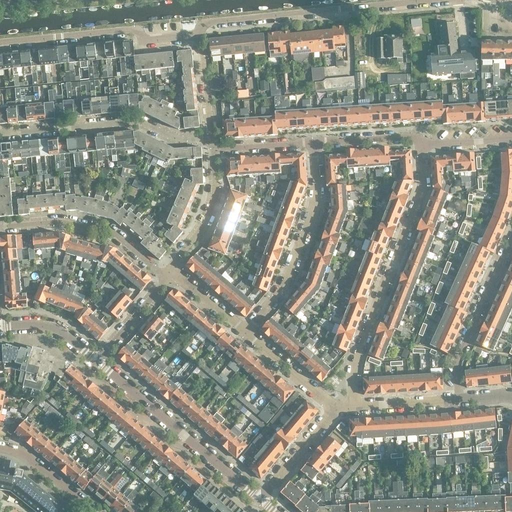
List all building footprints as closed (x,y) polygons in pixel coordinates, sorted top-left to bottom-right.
[(430,44),(431,35),(425,35),(426,21),(418,21),(417,49),(424,50),(425,43),(430,44)] [(454,24),(440,26),(442,47),(435,48),(435,55),(431,55),(433,75),(435,75),(435,76),(459,75),(460,80),(468,79),(473,79),(473,73),(474,73),(473,52),(458,53),(454,24)] [(333,28),(333,31),(335,51),(335,46),(345,45),(344,27),(333,28)] [(333,31),(322,32),(324,53),(324,56),(327,56),(326,52),(335,51),(333,31)] [(290,32),(279,33),(281,54),(281,57),(283,57),(283,53),(288,53),(287,50),(291,50),(290,35),(290,32)] [(322,32),(311,33),(313,54),(322,53),(322,56),(324,56),(324,53),(322,32)] [(268,34),(268,35),(270,52),(274,52),(274,54),(279,54),(279,57),(281,57),(281,54),(279,33),(268,34)] [(311,33),(290,35),(291,50),(291,56),(292,59),(297,64),(308,55),(308,54),(313,54),(311,33)] [(264,34),(253,35),(255,54),(266,53),(264,34)] [(253,35),(242,36),(244,55),(255,54),(253,35)] [(242,36),(231,37),(233,56),(244,55),(242,36)] [(386,39),(385,39),(377,40),(377,59),(397,58),(397,63),(403,63),(402,36),(385,37),(386,39)] [(231,37),(220,38),(222,57),(233,56),(231,37)] [(220,38),(209,39),(211,58),(222,57),(220,38)] [(133,41),(124,42),(125,58),(127,75),(131,75),(130,64),(135,63),(134,57),(133,41)] [(124,42),(114,43),(116,59),(120,58),(122,76),(127,75),(125,58),(124,42)] [(482,42),(481,73),(482,90),(485,90),(484,78),(485,78),(485,74),(490,74),(490,78),(493,77),(493,76),(493,74),(493,62),(494,43),(490,42),(482,42)] [(493,62),(493,74),(493,76),(494,76),(494,86),(499,86),(499,76),(499,64),(505,64),(505,62),(505,43),(504,43),(503,42),(501,42),(499,43),(494,43),(493,62)] [(114,43),(105,44),(107,60),(108,78),(113,77),(111,59),(116,59),(114,43)] [(105,44),(95,45),(97,61),(102,60),(104,78),(108,78),(107,60),(105,44)] [(88,62),(86,45),(77,46),(78,63),(79,69),(88,68),(88,62)] [(95,45),(86,45),(88,62),(88,68),(90,79),(94,79),(92,61),(97,61),(95,45)] [(77,46),(68,47),(69,63),(71,81),(80,80),(80,77),(75,77),(74,63),(78,63),(77,46)] [(68,47),(58,48),(60,64),(65,64),(66,82),(71,81),(69,63),(68,47)] [(60,64),(58,48),(49,49),(50,65),(52,77),(56,77),(55,65),(60,64)] [(49,49),(39,50),(41,66),(46,66),(48,83),(52,83),(52,77),(50,65),(49,49)] [(39,50),(30,51),(32,67),(32,75),(32,78),(33,85),(38,85),(37,72),(41,72),(41,66),(39,50)] [(30,51),(21,52),(23,68),(23,76),(32,75),(32,67),(30,51)] [(192,51),(177,53),(177,55),(178,59),(178,63),(182,62),(183,67),(193,66),(192,51)] [(21,52),(12,53),(13,69),(15,82),(15,87),(24,86),(24,82),(19,83),(18,69),(23,68),(21,52)] [(12,53),(2,54),(4,70),(9,70),(10,82),(15,82),(13,69),(12,53)] [(172,53),(163,54),(164,68),(165,73),(169,73),(169,68),(174,67),(174,60),(173,55),(172,53)] [(163,54),(153,55),(155,69),(160,69),(161,79),(165,79),(164,68),(163,54)] [(153,55),(144,56),(145,70),(146,75),(146,81),(151,80),(150,70),(155,69),(153,55)] [(134,57),(136,71),(142,71),(142,75),(146,75),(145,70),(144,56),(134,57)] [(182,77),(182,80),(178,80),(178,84),(183,84),(183,82),(195,81),(193,66),(183,67),(184,76),(182,77)] [(285,94),(295,93),(295,89),(289,89),(287,73),(282,72),(285,94)] [(364,72),(355,72),(356,88),(365,88),(364,72)] [(410,82),(410,74),(387,74),(387,84),(403,84),(403,82),(410,82)] [(323,82),(315,83),(316,92),(332,91),(331,79),(326,79),(323,82)] [(90,81),(91,99),(93,115),(102,114),(101,98),(96,99),(95,87),(99,86),(98,80),(94,81),(90,81)] [(132,80),(128,81),(128,82),(128,84),(129,95),(130,111),(140,110),(139,103),(139,99),(138,94),(133,95),(132,82),(132,80)] [(267,80),(259,81),(260,91),(268,90),(267,80)] [(87,100),(82,100),(84,116),(93,115),(91,99),(90,81),(80,82),(81,86),(85,85),(87,100)] [(184,93),(173,94),(174,99),(180,98),(180,97),(184,97),(196,96),(195,81),(183,82),(183,84),(185,84),(185,90),(184,90),(184,93)] [(218,82),(214,82),(214,89),(220,89),(225,88),(224,81),(218,82)] [(71,83),(73,101),(75,117),(84,116),(82,100),(77,101),(75,87),(81,86),(80,82),(75,83),(71,83)] [(68,101),(64,102),(65,118),(75,117),(73,101),(71,83),(66,84),(68,101)] [(129,95),(128,84),(123,85),(124,96),(120,96),(121,112),(130,111),(129,95)] [(35,97),(36,105),(37,121),(46,120),(45,104),(40,104),(38,86),(34,87),(34,94),(35,97)] [(110,97),(109,89),(109,87),(105,88),(105,98),(101,98),(102,114),(111,113),(110,97)] [(121,112),(120,96),(119,88),(109,89),(110,97),(111,113),(121,112)] [(20,89),(15,89),(16,94),(17,102),(19,123),(28,122),(26,99),(21,99),(20,89)] [(53,89),(53,91),(56,119),(65,118),(64,102),(63,95),(58,95),(58,89),(53,89)] [(364,101),(359,101),(359,107),(360,125),(371,124),(369,106),(369,103),(369,96),(368,96),(367,89),(364,89),(364,97),(364,101)] [(50,103),(45,104),(46,120),(56,119),(53,91),(48,91),(50,103)] [(477,93),(473,94),(475,122),(485,122),(485,121),(486,121),(484,104),(477,104),(477,93)] [(0,124),(9,124),(7,105),(3,105),(2,94),(0,94),(0,124)] [(475,122),(473,94),(469,94),(469,100),(467,101),(468,105),(464,105),(465,123),(475,122)] [(184,97),(180,97),(180,98),(180,102),(185,101),(185,102),(185,104),(187,104),(187,111),(191,111),(198,110),(196,96),(184,97)] [(390,96),(390,105),(391,123),(402,122),(401,104),(395,104),(394,96),(390,96)] [(35,97),(26,98),(26,99),(28,122),(37,121),(36,105),(35,97)] [(351,97),(348,98),(348,104),(349,107),(350,126),(360,125),(359,107),(352,107),(351,97)] [(498,120),(496,102),(496,97),(484,98),(484,104),(486,121),(491,121),(492,121),(495,121),(496,120),(498,120)] [(140,110),(150,115),(156,102),(149,98),(145,99),(143,99),(144,102),(139,103),(140,110)] [(338,105),(338,108),(339,126),(350,126),(349,107),(348,104),(348,98),(343,98),(343,105),(338,105)] [(159,120),(166,107),(167,107),(168,108),(170,104),(162,100),(160,104),(156,102),(150,115),(159,120)] [(322,109),(317,109),(319,128),(329,127),(328,109),(327,109),(327,100),(323,100),(323,105),(322,105),(322,109)] [(327,109),(328,109),(329,127),(339,126),(338,108),(332,108),(331,100),(328,100),(327,100),(327,109)] [(443,119),(442,101),(438,101),(436,102),(432,102),(433,120),(443,119)] [(442,101),(443,119),(443,124),(454,124),(453,106),(443,106),(443,101),(442,101)] [(17,102),(7,103),(7,105),(9,124),(19,123),(17,102)] [(225,120),(223,120),(224,139),(234,138),(233,119),(232,102),(228,102),(229,120),(225,120)] [(415,103),(411,103),(412,121),(422,121),(421,102),(415,103)] [(432,102),(421,102),(422,121),(433,120),(432,102)] [(508,102),(496,102),(498,120),(509,119),(508,102)] [(288,130),(286,111),(286,103),(281,104),(281,108),(276,109),(276,112),(277,129),(277,130),(288,130)] [(286,103),(286,111),(288,130),(298,129),(297,111),(290,111),(289,103),(286,103)] [(406,103),(401,104),(402,122),(412,121),(411,103),(406,103)] [(380,105),(369,106),(371,124),(381,124),(380,105)] [(390,105),(380,105),(381,124),(391,123),(390,105)] [(464,105),(453,106),(454,124),(465,123),(464,105)] [(166,107),(159,120),(169,124),(175,112),(168,108),(167,107),(166,107)] [(317,109),(307,110),(308,128),(319,128),(317,109)] [(180,127),(179,129),(185,129),(199,127),(198,117),(198,110),(191,111),(192,118),(184,119),(184,125),(180,125),(180,127)] [(243,110),(244,119),(245,137),(256,137),(255,118),(249,118),(249,110),(243,110)] [(307,110),(297,111),(298,129),(308,128),(307,110)] [(175,112),(169,124),(179,129),(180,127),(180,125),(180,120),(180,119),(182,115),(177,113),(175,112)] [(276,117),(266,117),(267,136),(278,135),(277,130),(277,129),(276,112),(275,112),(276,117)] [(266,117),(255,118),(256,137),(267,136),(266,117)] [(235,119),(233,119),(234,138),(235,138),(245,137),(244,119),(235,119)] [(132,132),(124,133),(126,151),(135,150),(135,148),(135,147),(135,144),(133,133),(132,133),(132,132)] [(140,132),(133,133),(135,144),(135,147),(135,148),(136,152),(138,151),(137,146),(143,149),(149,137),(140,132)] [(115,133),(105,134),(107,150),(112,150),(113,163),(117,163),(116,152),(115,133)] [(126,151),(124,133),(115,133),(116,152),(126,151)] [(105,134),(96,135),(99,162),(102,162),(102,157),(107,156),(107,150),(105,134)] [(96,135),(86,136),(88,152),(92,152),(93,158),(92,159),(93,165),(89,165),(90,170),(99,169),(99,162),(96,135)] [(79,163),(80,166),(80,167),(80,171),(90,170),(89,165),(85,166),(83,153),(88,152),(86,136),(77,137),(78,153),(79,163)] [(77,137),(68,138),(69,154),(74,154),(75,168),(80,167),(80,166),(79,163),(78,153),(77,137)] [(149,137),(143,149),(142,150),(148,153),(145,157),(149,159),(151,155),(158,141),(149,137)] [(69,154),(68,138),(58,139),(60,155),(61,173),(66,172),(71,172),(71,167),(65,168),(64,154),(69,154)] [(60,155),(58,139),(49,140),(50,156),(55,155),(57,173),(61,173),(60,155)] [(47,174),(45,156),(50,156),(49,140),(39,141),(41,157),(42,173),(42,174),(47,174)] [(42,173),(41,157),(39,141),(30,142),(31,158),(36,157),(38,175),(42,174),(42,173)] [(160,159),(166,146),(158,141),(151,155),(149,159),(147,164),(150,165),(155,156),(160,159)] [(30,142),(21,143),(22,165),(27,164),(26,158),(31,158),(30,142)] [(21,143),(11,144),(13,159),(13,166),(22,165),(21,143)] [(11,144),(2,145),(3,160),(5,178),(9,178),(8,160),(13,159),(11,144)] [(166,146),(160,159),(165,161),(162,166),(167,168),(169,163),(170,160),(173,153),(175,150),(166,146)] [(202,148),(187,149),(188,159),(188,161),(188,165),(193,165),(192,161),(195,160),(195,159),(202,158),(202,148)] [(389,148),(378,149),(379,167),(390,166),(390,161),(389,152),(389,148)] [(173,153),(170,160),(169,163),(167,168),(172,168),(172,164),(174,164),(174,160),(188,159),(187,149),(175,150),(173,153)] [(368,149),(357,150),(358,168),(359,179),(363,179),(363,176),(363,172),(364,172),(364,168),(369,168),(368,149)] [(378,149),(368,149),(369,168),(379,167),(378,149)] [(357,150),(346,151),(347,155),(347,164),(347,169),(354,168),(355,179),(359,179),(358,168),(357,150)] [(511,150),(500,152),(501,163),(511,161),(511,150)] [(411,151),(389,152),(390,161),(398,161),(398,163),(400,162),(411,162),(411,151)] [(305,154),(280,156),(281,166),(293,165),(293,166),(294,166),(305,165),(305,154)] [(474,154),(464,155),(465,173),(465,182),(469,182),(469,176),(471,176),(471,172),(475,172),(474,156),(474,154)] [(325,156),(326,167),(337,166),(339,166),(338,164),(347,164),(347,155),(325,156)] [(453,156),(452,156),(453,165),(453,168),(454,174),(459,173),(460,178),(461,178),(461,182),(465,182),(465,173),(464,155),(453,156)] [(269,156),(258,157),(259,175),(266,174),(270,174),(269,156)] [(280,156),(269,156),(270,174),(281,173),(280,166),(281,166),(280,156)] [(431,158),(432,169),(443,168),(445,168),(444,165),(453,165),(452,156),(431,158)] [(258,157),(247,158),(248,176),(253,175),(259,175),(258,157)] [(226,159),(227,177),(229,177),(238,176),(236,158),(226,159)] [(247,158),(236,158),(238,176),(245,176),(248,176),(247,158)] [(511,161),(501,163),(502,173),(511,172),(511,161)] [(403,178),(394,178),(394,182),(413,181),(413,180),(411,162),(400,162),(401,169),(403,169),(403,178)] [(188,166),(187,166),(187,177),(191,176),(191,177),(193,177),(193,183),(199,185),(203,185),(203,170),(193,170),(192,165),(188,166)] [(305,165),(294,166),(295,172),(297,172),(297,184),(306,187),(306,186),(305,165)] [(337,166),(326,167),(327,185),(327,187),(330,187),(337,186),(335,174),(338,174),(337,166)] [(123,168),(121,176),(131,178),(132,174),(132,170),(123,168)] [(443,168),(432,169),(433,188),(434,188),(442,192),(441,175),(443,175),(443,168)] [(144,182),(148,175),(143,172),(139,180),(144,182)] [(511,172),(502,173),(501,184),(511,185),(511,172)] [(11,184),(10,178),(9,178),(5,178),(0,178),(0,188),(11,187),(15,187),(14,183),(11,184)] [(174,185),(182,189),(195,195),(199,185),(193,183),(185,179),(183,185),(175,182),(174,185)] [(291,181),(287,192),(302,198),(306,187),(297,184),(291,181)] [(394,182),(391,190),(407,196),(413,181),(394,182)] [(511,185),(501,184),(500,196),(511,198),(511,185)] [(337,186),(330,187),(331,198),(347,197),(356,196),(356,192),(347,193),(346,186),(340,186),(337,186)] [(11,192),(15,191),(15,187),(11,187),(0,188),(0,197),(12,197),(11,192)] [(98,201),(95,215),(104,217),(108,203),(102,202),(103,198),(104,198),(106,192),(107,192),(108,188),(102,187),(101,190),(98,201)] [(177,187),(176,190),(180,192),(178,197),(192,203),(194,197),(195,195),(182,189),(177,187)] [(33,197),(28,197),(29,212),(35,211),(39,211),(37,196),(37,191),(37,188),(32,188),(33,193),(33,197)] [(434,188),(429,199),(445,205),(449,194),(447,193),(443,192),(442,192),(434,188)] [(89,198),(89,199),(85,212),(95,215),(98,201),(101,190),(97,189),(95,200),(89,198)] [(231,189),(227,199),(244,206),(248,196),(245,195),(231,189)] [(52,190),(46,190),(47,195),(48,210),(57,209),(56,190),(52,190)] [(60,190),(56,190),(57,209),(66,208),(65,194),(60,194),(60,190)] [(393,191),(389,201),(405,207),(409,197),(407,196),(391,190),(391,191),(393,191)] [(24,200),(18,200),(19,213),(20,213),(20,215),(30,214),(29,212),(28,197),(27,197),(27,191),(23,191),(24,200)] [(37,191),(37,196),(39,211),(48,210),(47,195),(41,196),(41,191),(37,191)] [(65,194),(66,208),(67,211),(76,210),(76,198),(75,195),(70,196),(69,191),(67,191),(66,192),(66,194),(65,194)] [(274,199),(283,202),(298,208),(302,198),(287,192),(285,198),(276,195),(274,199)] [(347,197),(331,198),(331,209),(348,211),(353,211),(354,210),(354,201),(356,200),(356,196),(347,197)] [(511,198),(500,196),(496,206),(511,211),(511,209),(511,198)] [(12,197),(0,197),(0,207),(12,206),(18,206),(18,202),(12,202),(12,197)] [(83,197),(76,198),(76,210),(85,212),(89,199),(83,197)] [(168,199),(166,202),(174,206),(188,212),(192,203),(178,197),(176,202),(168,199)] [(227,199),(223,209),(240,216),(244,206),(227,199)] [(298,208),(283,202),(274,199),(273,203),(282,206),(279,213),(294,219),(298,208)] [(445,205),(429,199),(425,209),(440,215),(445,205)] [(389,201),(385,211),(401,216),(405,207),(389,201)] [(184,221),(188,212),(174,206),(166,202),(164,206),(173,210),(171,215),(184,221)] [(108,203),(104,217),(113,220),(120,210),(114,205),(108,203)] [(120,210),(113,220),(120,226),(122,224),(132,213),(136,208),(134,206),(132,205),(127,212),(123,208),(120,210)] [(12,206),(0,207),(0,216),(13,216),(13,214),(13,210),(19,210),(18,206),(12,206)] [(496,206),(493,217),(507,223),(511,211),(496,206)] [(223,209),(219,219),(237,226),(240,216),(223,209)] [(331,209),(328,219),(343,225),(348,211),(331,209)] [(440,215),(425,209),(421,220),(436,226),(440,215)] [(384,215),(382,221),(397,226),(401,216),(385,211),(384,215)] [(132,213),(122,224),(129,230),(139,219),(142,215),(139,213),(136,216),(132,213)] [(290,229),(294,219),(279,213),(275,224),(290,229)] [(162,222),(167,224),(174,227),(180,230),(184,221),(171,215),(168,220),(164,218),(162,222)] [(136,236),(151,219),(148,216),(143,222),(139,219),(129,230),(136,236)] [(493,217),(488,227),(503,233),(507,223),(493,217)] [(274,227),(271,234),(286,240),(290,229),(275,224),(259,218),(258,222),(274,227)] [(151,219),(136,236),(143,242),(153,231),(149,228),(154,222),(151,219)] [(219,219),(216,229),(233,235),(237,226),(219,219)] [(324,230),(325,230),(341,236),(341,235),(339,234),(343,225),(328,219),(324,230)] [(421,220),(417,230),(420,231),(435,237),(432,236),(436,226),(421,220)] [(361,225),(372,229),(373,226),(362,221),(361,225)] [(376,227),(375,231),(377,232),(378,231),(390,236),(393,236),(397,226),(382,221),(379,228),(376,227)] [(157,242),(159,240),(155,236),(157,232),(162,227),(159,225),(156,228),(153,231),(143,242),(141,244),(149,250),(148,250),(150,252),(158,243),(157,242)] [(370,233),(372,229),(361,225),(359,228),(365,231),(370,233)] [(161,233),(164,236),(168,239),(171,242),(173,243),(183,232),(180,230),(174,227),(170,231),(169,230),(168,232),(165,229),(161,233)] [(488,227),(484,236),(498,243),(503,233),(488,227)] [(216,229),(212,239),(229,245),(237,248),(239,244),(231,241),(233,235),(216,229)] [(325,230),(322,240),(337,246),(341,236),(325,230)] [(375,231),(371,240),(386,246),(390,238),(390,236),(378,231),(377,232),(375,231)] [(420,231),(416,242),(430,247),(435,237),(420,231)] [(55,232),(44,233),(45,250),(48,250),(56,249),(55,232)] [(71,236),(55,232),(56,249),(66,252),(71,238),(71,236)] [(45,250),(44,233),(33,234),(34,243),(34,248),(34,250),(41,250),(42,259),(46,258),(46,253),(45,250)] [(268,245),(283,250),(286,240),(271,234),(269,241),(260,237),(259,241),(268,245)] [(23,249),(22,237),(22,235),(2,237),(0,239),(1,251),(18,249),(18,250),(22,249),(23,249)] [(484,236),(479,247),(490,252),(493,254),(498,243),(484,236)] [(71,238),(66,252),(66,253),(77,256),(81,241),(71,238)] [(168,249),(173,243),(171,242),(168,239),(162,246),(160,244),(163,240),(160,238),(159,240),(157,242),(158,243),(150,252),(159,260),(168,249)] [(212,239),(208,249),(212,250),(225,255),(228,249),(235,252),(237,248),(229,245),(212,239)] [(322,240),(318,250),(333,256),(337,246),(322,240)] [(371,240),(367,251),(382,257),(386,246),(371,240)] [(81,241),(77,256),(87,259),(92,244),(81,241)] [(279,261),(283,250),(268,245),(259,241),(257,245),(266,249),(264,255),(279,261)] [(416,242),(412,252),(426,258),(430,247),(416,242)] [(102,247),(92,244),(87,259),(98,262),(98,261),(102,247)] [(472,244),(467,253),(486,262),(490,252),(479,247),(475,245),(472,244)] [(102,247),(98,261),(108,263),(118,250),(103,245),(102,247)] [(18,249),(1,251),(2,262),(19,260),(21,260),(23,260),(22,249),(18,250),(18,249)] [(118,250),(108,263),(116,270),(127,257),(118,250)] [(318,250),(314,261),(329,266),(331,263),(333,256),(318,250)] [(362,251),(361,255),(365,256),(363,261),(378,267),(382,257),(367,251),(366,252),(362,251)] [(412,252),(407,262),(422,268),(426,258),(412,252)] [(467,253),(463,263),(481,271),(486,262),(467,253)] [(186,266),(194,274),(205,261),(196,254),(186,266)] [(275,272),(279,261),(264,255),(261,262),(253,259),(251,263),(260,266),(275,272)] [(127,257),(116,270),(110,276),(113,279),(119,272),(124,277),(135,264),(127,257)] [(20,272),(19,260),(2,262),(4,273),(20,272)] [(313,260),(309,271),(324,277),(328,266),(329,267),(329,266),(314,261),(313,260)] [(205,261),(194,274),(203,281),(213,269),(205,261)] [(363,261),(359,272),(374,278),(378,267),(363,261)] [(407,262),(403,273),(418,278),(422,268),(407,262)] [(258,269),(256,276),(271,282),(275,272),(260,266),(251,263),(250,266),(258,269)] [(463,263),(458,273),(477,282),(481,271),(463,263)] [(135,264),(124,277),(133,284),(144,272),(135,264)] [(213,269),(203,281),(211,288),(222,276),(213,269)] [(222,276),(211,288),(220,295),(230,283),(233,280),(228,276),(231,272),(228,269),(222,276)] [(309,271),(305,281),(319,289),(320,287),(324,277),(309,271)] [(21,283),(20,272),(4,273),(5,285),(21,283)] [(144,272),(133,284),(141,291),(152,279),(144,272)] [(357,277),(355,283),(370,288),(374,278),(359,272),(357,277)] [(403,273),(399,283),(414,289),(418,278),(403,273)] [(458,273),(454,283),(472,292),(477,282),(458,273)] [(503,283),(511,287),(511,274),(507,273),(503,283)] [(271,282),(256,276),(252,287),(256,288),(260,290),(263,291),(267,292),(271,282)] [(230,283),(220,295),(229,303),(239,291),(242,288),(245,284),(242,281),(236,288),(230,283)] [(305,281),(298,290),(310,300),(319,289),(305,281)] [(22,294),(21,283),(5,285),(6,296),(22,294)] [(352,290),(350,293),(353,294),(365,299),(370,288),(355,283),(352,290)] [(399,283),(395,293),(410,299),(414,289),(399,283)] [(454,283),(449,293),(467,302),(472,292),(454,283)] [(498,293),(511,299),(511,287),(503,283),(498,293)] [(62,291),(56,306),(66,310),(76,287),(76,286),(72,284),(70,287),(65,285),(62,291)] [(46,302),(52,289),(48,288),(40,285),(37,293),(36,295),(35,298),(35,299),(34,299),(35,300),(45,304),(46,302)] [(52,289),(46,302),(56,306),(62,291),(56,288),(52,287),(52,289)] [(80,288),(76,287),(66,310),(76,314),(84,304),(86,300),(76,297),(80,288)] [(174,289),(164,301),(173,308),(183,296),(174,289)] [(298,290),(291,298),(303,308),(308,303),(310,300),(298,290)] [(110,292),(107,295),(111,297),(113,300),(125,310),(132,301),(128,297),(125,294),(122,292),(121,292),(120,291),(116,296),(110,292)] [(239,291),(229,303),(237,310),(248,298),(239,291)] [(395,293),(391,304),(406,309),(410,299),(395,293)] [(449,293),(444,304),(448,305),(463,312),(467,302),(449,293)] [(493,303),(511,312),(511,310),(511,299),(498,293),(493,303)] [(28,308),(27,294),(22,294),(6,296),(7,307),(9,309),(28,308)] [(353,294),(349,305),(364,311),(368,300),(365,299),(353,294)] [(183,296),(173,308),(179,313),(173,320),(175,322),(181,315),(192,303),(183,296)] [(248,298),(237,310),(246,317),(256,305),(248,298)] [(291,298),(284,306),(288,310),(291,313),(296,317),(303,308),(291,298)] [(113,300),(106,308),(116,317),(116,316),(118,318),(125,310),(113,300)] [(192,303),(181,315),(175,322),(179,326),(185,319),(190,323),(200,311),(192,303)] [(489,313),(507,322),(511,312),(493,303),(489,313)] [(84,304),(76,314),(75,317),(83,325),(92,314),(94,313),(91,310),(84,304)] [(391,304),(387,314),(402,320),(406,309),(391,304)] [(346,311),(345,315),(360,321),(364,311),(349,305),(346,311)] [(448,305),(444,315),(462,323),(466,313),(463,312),(448,305)] [(288,310),(283,316),(286,319),(291,313),(288,310)] [(200,311),(190,323),(199,330),(209,318),(200,311)] [(484,323),(502,332),(507,322),(489,313),(484,323)] [(90,334),(101,322),(92,314),(83,325),(82,326),(90,334)] [(158,333),(166,325),(153,314),(146,323),(158,333)] [(387,314),(383,324),(396,329),(398,330),(402,320),(387,314)] [(343,319),(340,326),(355,331),(360,321),(345,315),(343,319)] [(444,315),(439,326),(457,334),(462,323),(444,315)] [(209,318),(199,330),(207,337),(218,325),(209,318)] [(261,330),(270,338),(280,326),(271,318),(261,330)] [(90,334),(99,341),(109,329),(101,322),(90,334)] [(146,323),(139,331),(141,333),(151,342),(158,333),(146,323)] [(381,323),(376,334),(392,340),(396,329),(383,324),(381,323)] [(484,323),(480,333),(498,342),(502,332),(484,323)] [(218,325),(207,337),(216,345),(226,333),(218,325)] [(280,326),(270,338),(278,345),(289,333),(280,326)] [(297,341),(292,336),(298,329),(295,326),(289,333),(278,345),(287,352),(297,341)] [(351,342),(355,331),(340,326),(336,336),(351,342)] [(439,326),(434,336),(453,344),(457,334),(439,326)] [(347,352),(351,342),(336,336),(327,332),(325,337),(334,341),(332,346),(347,352)] [(226,333),(216,345),(215,345),(224,353),(235,340),(226,333)] [(480,333),(475,344),(489,351),(489,350),(493,352),(498,342),(480,333)] [(376,334),(372,344),(387,350),(392,340),(376,334)] [(434,336),(430,346),(433,347),(433,348),(448,354),(453,344),(434,336)] [(297,341),(287,352),(296,360),(306,348),(312,341),(309,338),(303,345),(298,341),(297,341)] [(235,340),(224,353),(232,360),(243,347),(235,340)] [(306,348),(296,360),(304,367),(315,355),(314,355),(317,351),(312,347),(315,343),(312,341),(306,348)] [(370,356),(383,361),(387,350),(372,344),(368,355),(370,356)] [(117,356),(126,364),(136,352),(127,345),(117,356)] [(16,362),(20,349),(7,346),(3,346),(4,362),(4,369),(10,368),(16,370),(16,364),(16,362)] [(32,350),(29,365),(27,372),(24,382),(23,389),(33,391),(35,382),(38,375),(40,368),(44,353),(45,351),(33,347),(32,350)] [(180,352),(189,359),(193,354),(185,347),(180,352)] [(243,347),(232,360),(241,367),(252,354),(243,347)] [(29,365),(32,350),(28,348),(27,350),(21,348),(21,350),(20,349),(16,362),(16,364),(16,370),(21,371),(19,380),(17,395),(22,395),(23,389),(24,382),(27,372),(29,365)] [(136,352),(126,364),(134,371),(144,359),(150,353),(146,350),(141,356),(136,352)] [(315,355),(304,367),(313,374),(323,363),(325,361),(326,359),(327,359),(317,351),(314,355),(315,355)] [(35,382),(33,389),(41,392),(42,391),(51,374),(52,372),(55,359),(54,359),(54,358),(48,356),(48,354),(44,353),(40,368),(38,375),(35,382)] [(144,359),(134,371),(143,378),(153,366),(148,362),(153,356),(150,353),(144,359)] [(252,354),(241,367),(249,374),(260,362),(252,354)] [(55,359),(52,372),(56,373),(54,380),(56,381),(57,383),(61,378),(72,366),(68,363),(55,359)] [(153,366),(143,378),(151,386),(162,374),(167,367),(158,360),(153,366)] [(260,362),(249,374),(258,381),(269,369),(260,362)] [(322,382),(332,370),(323,363),(313,374),(322,382)] [(487,365),(477,367),(477,370),(479,386),(490,385),(488,369),(488,365),(487,365)] [(61,378),(57,383),(66,390),(70,386),(80,373),(72,366),(61,378)] [(510,366),(499,368),(500,383),(511,382),(510,366)] [(499,368),(488,369),(490,385),(500,383),(499,368)] [(218,376),(210,369),(207,373),(215,379),(218,376)] [(269,369),(258,381),(266,389),(277,376),(269,369)] [(477,370),(466,372),(467,387),(479,386),(477,370)] [(80,373),(70,386),(78,393),(89,380),(80,373)] [(162,374),(151,386),(160,393),(170,381),(162,374)] [(440,374),(431,375),(432,391),(443,390),(442,374),(440,374)] [(420,375),(408,376),(410,392),(421,392),(420,375)] [(431,375),(420,375),(421,392),(432,391),(431,375)] [(226,383),(218,376),(216,379),(223,386),(226,383)] [(277,376),(266,389),(275,396),(286,383),(277,376)] [(397,376),(386,377),(387,394),(398,393),(397,376)] [(408,376),(397,376),(398,393),(410,392),(408,376)] [(386,377),(375,378),(376,394),(387,394),(386,377)] [(366,379),(363,379),(365,395),(376,394),(375,378),(366,378),(366,379)] [(89,380),(78,393),(87,400),(98,387),(89,380)] [(170,381),(160,393),(169,400),(179,388),(170,381)] [(275,396),(270,402),(279,409),(284,404),(292,394),(294,391),(286,383),(275,396)] [(98,387),(87,400),(95,407),(106,395),(98,387)] [(250,401),(259,391),(255,387),(245,397),(250,401)] [(179,388),(169,400),(177,408),(188,395),(179,388)] [(0,391),(0,402),(4,404),(8,404),(9,399),(5,398),(6,392),(0,391)] [(241,401),(244,398),(236,391),(233,394),(241,401)] [(106,395),(95,407),(104,415),(115,402),(106,395)] [(188,395),(177,408),(186,415),(197,402),(188,395)] [(22,408),(20,412),(24,414),(26,416),(38,402),(34,398),(31,403),(27,400),(22,408)] [(252,405),(244,398),(241,401),(249,408),(252,405)] [(51,406),(47,402),(46,403),(43,400),(41,401),(38,405),(42,408),(43,407),(48,410),(51,406)] [(293,403),(289,400),(284,405),(288,408),(293,403)] [(305,402),(299,409),(312,420),(319,411),(306,401),(305,403),(305,402)] [(0,402),(0,414),(2,415),(3,409),(9,410),(10,405),(8,404),(4,404),(0,402)] [(115,402),(104,415),(112,422),(123,409),(115,402)] [(197,402),(186,415),(194,422),(205,410),(197,402)] [(261,412),(252,405),(250,408),(258,415),(261,412)] [(48,410),(55,417),(59,413),(51,406),(48,410)] [(123,409),(112,422),(121,429),(132,416),(123,409)] [(285,412),(281,409),(274,417),(275,417),(278,420),(285,412)] [(299,409),(292,418),(304,428),(312,420),(299,409)] [(496,425),(494,409),(483,410),(485,430),(496,429),(496,425)] [(205,410),(194,422),(203,429),(214,417),(205,410)] [(485,430),(483,410),(472,411),(475,431),(485,430)] [(475,431),(472,411),(461,413),(463,433),(475,431)] [(269,419),(261,412),(258,416),(266,423),(269,419)] [(214,417),(203,429),(211,437),(222,424),(225,421),(217,413),(214,417)] [(463,433),(461,413),(450,414),(452,434),(463,433)] [(59,414),(56,418),(63,424),(66,421),(59,414)] [(441,435),(452,434),(450,414),(439,415),(440,435),(441,435)] [(440,435),(439,415),(428,416),(429,436),(440,435)] [(132,416),(121,429),(129,436),(140,424),(132,416)] [(417,416),(405,417),(407,437),(407,443),(417,443),(417,437),(418,437),(417,416)] [(429,436),(428,416),(417,416),(418,437),(429,436)] [(407,437),(405,417),(394,418),(396,438),(407,437)] [(292,418),(285,426),(297,437),(304,428),(292,418)] [(385,439),(383,418),(372,419),(373,439),(385,439)] [(396,438),(394,418),(383,418),(385,439),(396,438)] [(362,436),(362,440),(373,439),(372,419),(361,420),(362,436)] [(31,424),(26,420),(15,433),(24,440),(34,427),(37,423),(34,420),(31,424)] [(362,436),(361,420),(349,420),(350,437),(362,436)] [(140,424),(129,436),(138,444),(149,431),(140,424)] [(222,424),(211,437),(220,444),(231,431),(222,424)] [(231,431),(220,444),(229,451),(239,439),(244,434),(235,426),(231,431)] [(285,426),(277,435),(290,445),(297,437),(285,426)] [(34,427),(24,440),(32,447),(43,434),(36,428),(34,427)] [(149,431),(138,444),(146,451),(157,438),(149,431)] [(333,432),(322,445),(334,456),(342,447),(346,442),(334,432),(333,432)] [(43,434),(32,447),(41,454),(52,441),(50,440),(43,434)] [(277,435),(270,443),(283,453),(290,445),(277,435)] [(85,436),(82,439),(90,447),(93,443),(85,436)] [(157,438),(146,451),(155,458),(166,445),(157,438)] [(239,439),(229,451),(237,459),(239,457),(248,446),(239,439)] [(50,462),(60,448),(52,441),(41,454),(50,462)] [(268,441),(261,450),(276,462),(283,453),(270,443),(268,441)] [(107,445),(104,449),(111,455),(114,451),(107,445)] [(166,445),(155,458),(163,465),(174,452),(166,445)] [(322,445),(314,454),(327,464),(334,456),(322,445)] [(60,448),(50,462),(58,469),(69,456),(62,449),(60,448)] [(261,450),(254,458),(256,460),(268,470),(276,462),(261,450)] [(163,465),(159,470),(168,477),(172,473),(183,460),(174,452),(163,465)] [(124,460),(117,453),(114,457),(121,463),(124,460)] [(307,463),(308,463),(319,473),(320,473),(327,464),(314,454),(307,463)] [(69,456),(58,469),(67,476),(78,463),(76,461),(69,456)] [(0,489),(10,492),(34,511),(67,511),(68,511),(22,473),(22,471),(16,470),(18,463),(0,459),(0,489)] [(445,467),(444,459),(436,459),(437,468),(445,467)] [(183,460),(172,473),(180,480),(181,479),(191,467),(183,460)] [(256,460),(249,468),(261,479),(268,470),(256,460)] [(426,460),(427,471),(437,471),(436,460),(426,460)] [(356,461),(349,469),(353,472),(360,464),(356,461)] [(78,463),(67,476),(71,480),(76,483),(87,470),(78,463)] [(87,487),(103,466),(100,463),(91,473),(87,470),(76,483),(84,490),(87,487)] [(305,467),(301,471),(303,472),(312,481),(316,476),(321,480),(322,480),(325,483),(327,480),(319,473),(308,463),(305,467)] [(103,466),(87,487),(88,489),(92,493),(92,492),(95,494),(106,481),(110,476),(105,471),(108,467),(105,464),(103,466)] [(191,467),(181,479),(185,483),(181,488),(185,491),(189,486),(199,474),(191,467)] [(349,469),(342,477),(346,480),(353,472),(349,469)] [(511,472),(508,473),(495,474),(495,478),(503,478),(508,478),(509,484),(511,483),(511,472)] [(141,474),(139,478),(142,480),(145,483),(148,480),(145,477),(141,474)] [(189,486),(185,491),(188,493),(192,488),(197,492),(207,480),(199,474),(189,486)] [(106,481),(95,494),(96,495),(95,496),(99,499),(100,498),(103,501),(123,477),(119,475),(110,485),(106,481)] [(123,477),(103,501),(112,508),(123,495),(118,491),(126,480),(123,477)] [(291,482),(281,493),(289,500),(298,488),(305,480),(303,478),(299,482),(298,481),(295,485),(291,482)] [(342,478),(336,486),(339,489),(346,481),(342,478)] [(412,500),(408,500),(408,511),(418,511),(417,494),(417,489),(417,483),(417,479),(413,480),(413,483),(414,494),(412,494),(412,500)] [(159,489),(148,480),(145,483),(156,492),(159,489)] [(215,487),(207,480),(197,492),(194,496),(202,503),(215,487)] [(298,488),(289,500),(296,506),(305,495),(306,495),(302,491),(305,487),(305,486),(308,482),(305,480),(298,488)] [(471,497),(466,497),(466,511),(476,511),(475,486),(475,480),(472,480),(472,491),(471,491),(471,497)] [(342,489),(340,489),(340,511),(349,511),(350,506),(345,506),(345,500),(344,500),(344,493),(349,493),(349,481),(342,489)] [(392,493),(388,493),(389,501),(389,511),(398,511),(397,482),(392,482),(392,493)] [(401,482),(397,482),(398,511),(408,511),(408,500),(407,500),(406,492),(402,493),(401,482)] [(452,492),(447,492),(447,498),(447,499),(447,511),(457,511),(456,487),(456,485),(456,482),(452,482),(452,487),(452,492)] [(363,483),(359,484),(359,491),(359,498),(359,511),(369,511),(370,504),(369,504),(364,504),(364,498),(363,483)] [(373,501),(369,501),(369,504),(370,504),(369,511),(379,511),(378,491),(378,490),(378,486),(378,483),(374,483),(375,496),(373,496),(373,501)] [(460,485),(456,485),(456,487),(457,511),(466,511),(466,497),(466,492),(461,492),(460,492),(460,485)] [(491,496),(486,497),(486,511),(491,511),(496,511),(495,490),(495,485),(491,485),(491,491),(491,496)] [(499,485),(495,485),(495,490),(496,511),(502,511),(506,511),(505,498),(506,498),(506,496),(500,496),(500,490),(499,490),(499,485)] [(440,486),(436,486),(436,494),(437,511),(447,511),(447,499),(447,498),(447,492),(445,492),(445,494),(440,494),(440,486)] [(479,486),(475,486),(476,511),(482,511),(486,511),(486,497),(480,497),(480,491),(479,486)] [(215,487),(202,503),(210,510),(223,494),(222,494),(215,487)] [(421,488),(417,489),(417,494),(418,511),(427,511),(427,499),(422,499),(422,494),(421,494),(421,488)] [(159,489),(156,492),(162,498),(165,495),(159,489)] [(123,495),(112,508),(113,509),(112,509),(115,511),(123,511),(131,502),(138,493),(134,490),(127,498),(123,495)] [(335,506),(331,507),(331,511),(340,511),(340,490),(336,490),(336,494),(335,494),(335,500),(335,506)] [(382,490),(378,491),(379,511),(389,511),(389,501),(384,501),(383,495),(382,490)] [(296,506),(295,507),(301,511),(303,511),(316,497),(320,493),(317,491),(313,495),(313,494),(309,499),(305,495),(296,506)] [(355,504),(350,505),(350,506),(349,511),(359,511),(359,498),(359,491),(355,491),(355,504)] [(162,499),(153,492),(150,496),(158,503),(162,499)] [(316,497),(303,511),(316,511),(320,508),(316,505),(320,500),(319,500),(322,496),(320,493),(316,497)] [(223,494),(210,510),(213,511),(222,511),(232,501),(231,501),(223,494)] [(428,499),(427,499),(427,511),(437,511),(436,494),(433,494),(432,494),(433,500),(428,500),(428,499)] [(174,503),(168,498),(165,501),(172,507),(174,503)] [(232,501),(222,511),(236,511),(240,508),(239,508),(236,505),(232,501)] [(131,502),(123,511),(137,511),(140,509),(131,502)]
